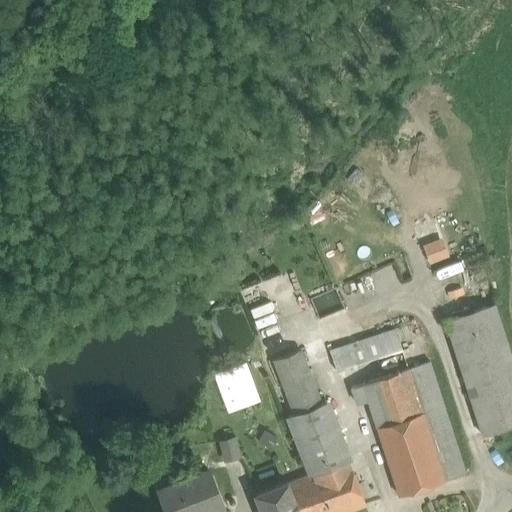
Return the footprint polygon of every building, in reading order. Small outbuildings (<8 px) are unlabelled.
[(424,245),(429,260),(446,254),(441,239),(424,245)] [(344,308),(334,286),(310,297),(320,318),(344,308)] [(511,358),(494,303),(444,319),(481,436),(511,425),(511,358)] [(336,371),(402,350),(395,329),(330,351),(336,371)] [(299,350),(274,359),(294,413),(320,404),(299,350)] [(429,361),(408,368),(422,412),(444,481),(444,482),(465,474),(429,361)] [(257,398),(244,366),(230,371),(232,376),(227,378),(229,382),(220,385),(229,409),(257,398)] [(408,368),(351,387),(356,404),(368,400),(377,427),(422,412),(408,368)] [(294,413),(289,415),(311,474),(348,460),(325,402),(320,404),(294,413)] [(422,412),(377,427),(398,496),(444,482),(444,481),(422,412)] [(238,455),(233,436),(220,440),(224,459),(238,455)] [(311,474),(287,484),(298,511),(347,511),(365,505),(348,460),(311,474)] [(209,471),(157,491),(165,511),(209,511),(223,507),(209,471)] [(286,482),(254,494),(260,511),(298,511),(287,484),(286,482)]
